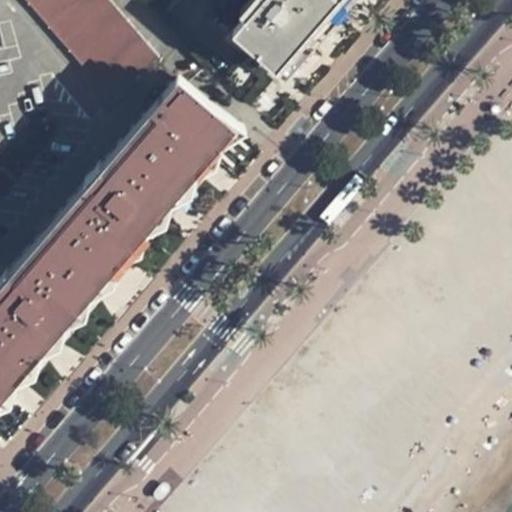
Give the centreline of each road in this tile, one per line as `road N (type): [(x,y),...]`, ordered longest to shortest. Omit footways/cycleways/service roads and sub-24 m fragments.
road 1 (primary): [(447,0),(6,511)]
road 2 (primary): [(66,511),(505,0)]
road 3 (unknown): [(0,15),(79,83),(98,115),(99,138),(0,263)]
